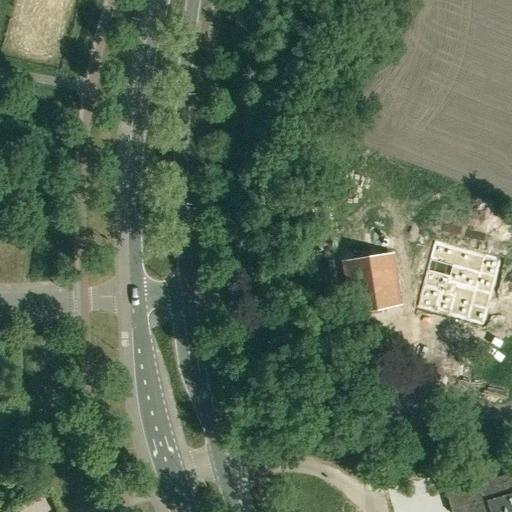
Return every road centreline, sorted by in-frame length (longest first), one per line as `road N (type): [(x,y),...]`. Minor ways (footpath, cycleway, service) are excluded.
road 1 (tertiary): [(161,0),(138,121),(138,295)]
road 2 (tertiary): [(187,291),(181,144),(191,0)]
road 3 (tertiary): [(138,295),(146,392),(170,479)]
road 4 (tertiary): [(221,466),(187,291)]
road 5 (residential): [(0,302),(138,295)]
